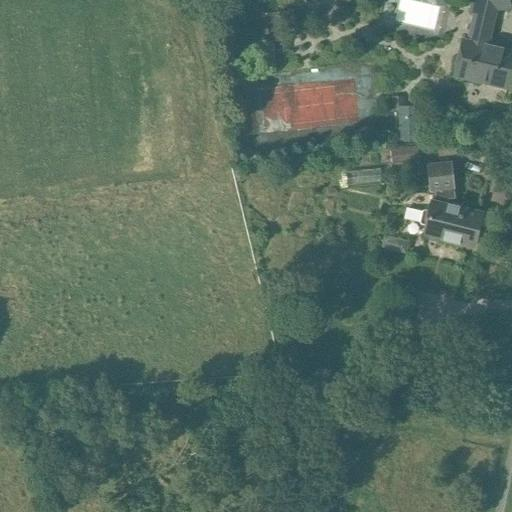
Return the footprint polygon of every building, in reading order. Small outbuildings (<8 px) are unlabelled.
[(510,0),(472,0),(469,13),(475,14),(468,42),(463,41),(454,77),(510,91),(511,83),(511,52),(504,51),(505,46),(490,42),(498,10),(511,9),(510,0)] [(399,137),(427,137),(427,107),(400,107),(399,137)] [(395,164),(431,161),(430,148),(394,152),(395,164)] [(430,194),(455,192),(452,163),(427,165),(430,194)] [(481,214),(433,203),(429,222),(425,237),(473,248),(481,214)] [(330,444),(307,449),(311,466),(334,461),(330,444)]
